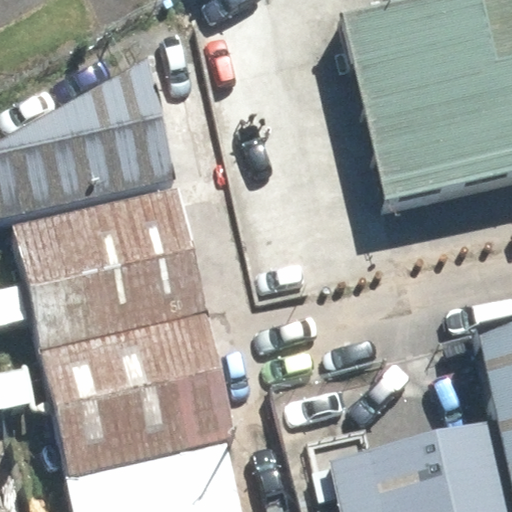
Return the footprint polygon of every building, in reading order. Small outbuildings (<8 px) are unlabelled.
[(511,0),(454,0),(338,26),(380,215),(511,185),(511,0)] [(0,234),(6,233),(169,197),(139,67),(0,149),(0,234)] [(239,511),(169,197),(6,233),(68,511),(239,511)] [(511,511),(511,352),(457,365),(475,444),(490,511),(511,511)] [(330,511),(490,511),(475,444),(322,478),(330,511)]
